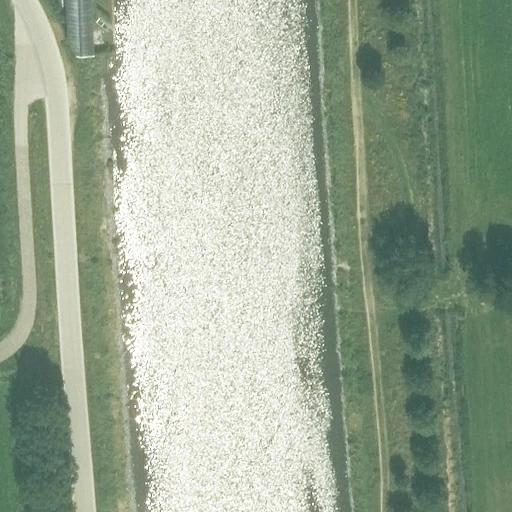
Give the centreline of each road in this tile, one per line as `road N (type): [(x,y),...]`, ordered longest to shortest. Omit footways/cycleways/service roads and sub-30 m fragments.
road 1 (unclassified): [(83,511),(56,92),(24,0)]
road 2 (track): [(348,0),(384,511)]
